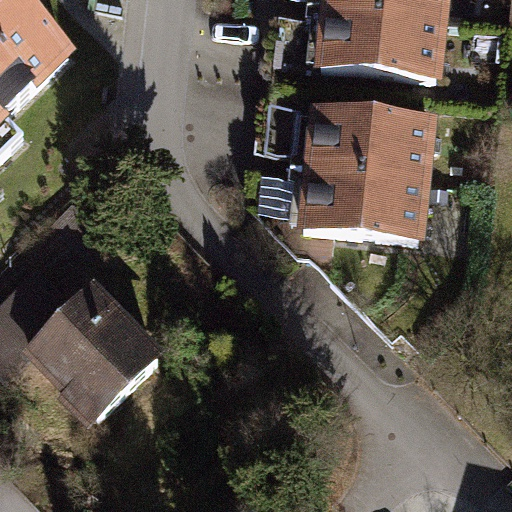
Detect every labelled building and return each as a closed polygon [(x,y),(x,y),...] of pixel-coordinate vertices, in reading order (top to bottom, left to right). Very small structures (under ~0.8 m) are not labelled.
[(436,29),(438,0),(308,0),(307,15),(436,29)] [(0,151),(75,78),(0,2),(0,151)] [(436,29),(307,15),(300,78),(429,92),(436,29)] [(424,188),(430,129),(301,115),(295,174),(424,188)] [(424,188),(295,174),(288,237),(417,251),(424,188)] [(76,322),(41,286),(0,327),(0,386),(11,397),(37,372),(115,451),(180,387),(96,302),(76,322)]
